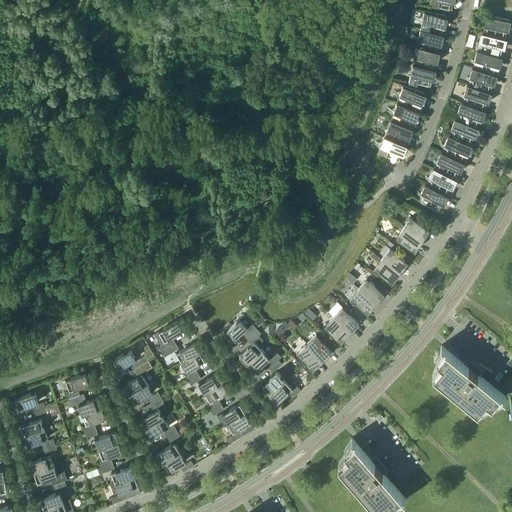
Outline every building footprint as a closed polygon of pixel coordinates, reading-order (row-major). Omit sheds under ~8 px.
[(452,9),(453,0),(430,0),(429,6),(452,9)] [(424,10),(420,28),(442,33),(446,15),(424,10)] [(505,38),(507,29),(509,19),(487,15),(483,33),(505,38)] [(420,28),(416,46),(438,51),(442,33),(420,28)] [(501,56),(505,38),(483,33),(479,50),(501,56)] [(412,64),(434,68),(438,51),(416,46),(412,64)] [(496,74),(501,56),(479,50),(474,68),(496,74)] [(431,86),(432,79),(434,68),(412,64),(409,81),(431,86)] [(490,92),(496,74),(474,68),(469,85),(490,92)] [(397,102),(418,109),(424,92),(403,85),(397,102)] [(484,109),(490,92),(469,85),(463,102),(484,109)] [(391,119),(412,127),(418,109),(397,102),(391,119)] [(457,119),(478,127),(484,109),(463,102),(457,119)] [(391,119),(384,136),(405,144),(412,127),(391,119)] [(471,144),(474,136),(478,127),(457,119),(450,135),(471,144)] [(463,161),(471,144),(450,135),(443,152),(463,161)] [(399,161),(405,144),(384,136),(378,153),(399,161)] [(456,178),(463,161),(443,152),(435,168),(456,178)] [(435,168),(427,184),(447,195),(456,178),(435,168)] [(438,211),(442,203),(447,195),(427,184),(418,200),(438,211)] [(410,215),(403,226),(423,239),(430,227),(410,215)] [(403,226),(396,237),(415,250),(423,239),(403,226)] [(390,247),(382,257),(400,271),(408,260),(390,247)] [(392,282),(400,271),(382,257),(374,268),(392,282)] [(367,277),(358,287),(376,302),(385,292),(367,277)] [(368,312),(376,302),(358,287),(350,298),(368,312)] [(343,306),(333,316),(350,331),(359,322),(343,306)] [(240,318),(240,317),(224,331),(232,340),(238,334),(239,336),(243,332),(247,337),(267,319),(262,314),(252,322),(244,314),(240,318)] [(341,341),(350,331),(333,316),(324,325),(341,341)] [(159,330),(165,340),(183,329),(177,319),(159,330)] [(280,334),(290,324),(287,321),(286,320),(275,330),(280,334)] [(239,354),(247,362),(263,348),(258,343),(263,338),(259,334),(261,331),(258,327),(247,337),(252,342),(239,354)] [(307,343),(322,359),(332,350),(316,333),(307,343)] [(176,342),(173,337),(159,346),(162,351),(176,342)] [(194,340),(176,351),(182,361),(200,350),(194,340)] [(162,351),(165,356),(179,347),(176,342),(162,351)] [(147,358),(154,354),(148,343),(145,345),(145,354),(147,358)] [(322,359),(307,343),(297,352),(313,368),(322,359)] [(434,373),(433,374),(478,411),(479,410),(478,409),(486,399),(492,404),(493,403),(492,403),(500,393),(505,397),(505,396),(479,374),(483,370),(471,360),(471,361),(472,362),(469,366),(442,344),(441,345),(445,348),(437,358),(436,359),(442,363),(434,374),(434,373)] [(131,347),(113,358),(119,368),(137,357),(131,347)] [(263,348),(247,362),(254,370),(270,356),(263,348)] [(188,370),(206,359),(200,350),(182,361),(188,370)] [(281,356),(277,352),(265,363),(269,367),(279,359),(281,356)] [(131,363),(134,368),(148,359),(147,358),(145,354),(131,363)] [(148,381),(142,373),(153,366),(148,359),(134,368),(129,371),(133,377),(124,383),(129,392),(148,381)] [(269,367),(273,371),(282,363),(279,359),(269,367)] [(199,373),(196,368),(185,374),(188,379),(199,373)] [(285,378),(278,370),(262,384),(270,393),(285,378)] [(86,371),(66,378),(70,389),(90,382),(86,371)] [(205,391),(223,380),(217,371),(199,382),(205,391)] [(188,379),(191,384),(202,378),(199,373),(188,379)] [(289,375),(285,378),(270,393),(277,401),(293,386),(294,388),(288,393),(292,398),(301,389),(297,385),(298,385),(289,375)] [(210,401),(228,390),(223,380),(205,391),(210,401)] [(135,402),(153,391),(148,381),(129,392),(135,402)] [(67,392),(69,397),(80,393),(78,388),(67,392)] [(35,389),(15,396),(19,407),(39,400),(35,389)] [(84,392),(80,393),(69,397),(71,405),(86,399),(84,392)] [(140,417),(146,427),(164,416),(161,411),(163,409),(164,402),(158,392),(148,398),(150,402),(140,408),(144,415),(140,417)] [(82,413),(102,405),(98,395),(79,402),(82,413)] [(221,403),(218,398),(208,405),(211,410),(221,403)] [(34,410),(46,406),(44,401),(32,405),(34,410)] [(227,422),(246,410),(240,401),(222,412),(222,413),(218,415),(223,424),(227,421),(227,422)] [(211,410),(214,415),(224,408),(221,403),(211,410)] [(102,405),(82,413),(86,423),(106,416),(102,405)] [(46,406),(34,410),(36,416),(48,411),(46,406)] [(251,420),(246,410),(227,422),(233,431),(251,420)] [(380,413),(375,417),(379,421),(384,417),(380,413)] [(25,434),(45,426),(41,416),(21,423),(25,434)] [(151,436),(170,425),(164,416),(146,427),(151,436)] [(94,422),(83,427),(85,432),(96,428),(94,422)] [(164,431),(167,436),(177,430),(174,425),(164,431)] [(45,426),(25,434),(28,444),(48,437),(45,426)] [(96,428),(85,432),(87,437),(98,433),(96,428)] [(99,447),(119,440),(115,429),(95,437),(99,447)] [(234,440),(244,434),(241,429),(230,435),(234,440)] [(167,436),(170,441),(180,435),(177,430),(167,436)] [(44,447),(55,443),(53,437),(42,442),(44,447)] [(352,437),(351,437),(355,442),(346,450),(345,450),(345,451),(350,456),(340,464),(339,464),(377,508),(377,507),(387,499),(391,504),(392,504),(392,503),(401,495),(405,499),(406,499),(383,473),(388,469),(378,458),(379,460),(375,463),(352,437)] [(119,440),(99,447),(102,457),(122,450),(119,440)] [(175,441),(157,452),(162,461),(180,450),(175,441)] [(55,443),(44,447),(46,452),(57,448),(55,443)] [(180,450),(162,461),(168,470),(186,459),(180,450)] [(30,460),(34,470),(54,463),(50,453),(30,460)] [(99,461),(101,466),(113,462),(111,456),(99,461)] [(191,459),(180,465),(183,470),(194,464),(191,459)] [(54,463),(34,470),(38,481),(51,476),(53,483),(67,478),(61,460),(54,463)] [(101,466),(103,472),(115,467),(113,462),(101,466)] [(111,471),(115,481),(135,474),(131,464),(111,471)] [(139,484),(135,474),(115,481),(116,482),(110,484),(113,494),(139,484)] [(67,485),(65,479),(53,483),(55,489),(67,485)] [(40,497),(44,507),(64,500),(60,490),(40,497)] [(127,491),(109,497),(111,503),(129,496),(127,491)] [(74,511),(70,498),(64,500),(44,507),(45,511),(74,511)]
